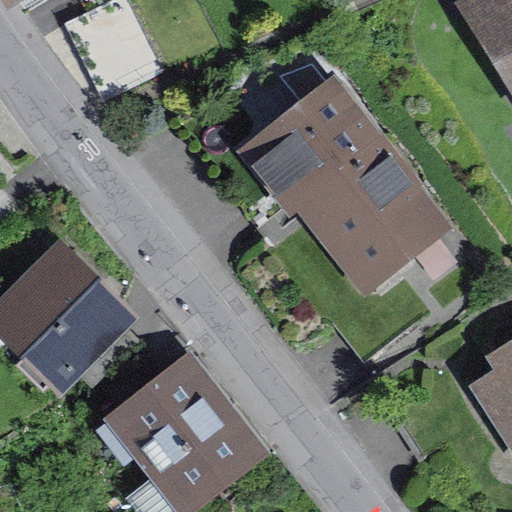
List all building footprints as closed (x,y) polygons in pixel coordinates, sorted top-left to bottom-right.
[(0,0),(8,12),(27,0),(0,0)] [(131,0),(113,0),(67,23),(105,101),(167,71),(131,0)] [(511,0),(460,0),(454,4),(511,100),(511,0)] [(335,78),(256,139),(299,195),(378,134),(335,78)] [(364,301),(418,260),(434,281),(458,262),(442,241),(456,230),(381,132),(378,134),(299,195),(280,210),(288,220),(296,213),(364,301)] [(237,153),(280,210),(299,195),(256,139),(237,153)] [(129,331),(139,321),(59,242),(0,301),(0,343),(60,402),(81,380),(90,389),(138,341),(129,331)] [(511,340),(483,360),(492,373),(468,388),(511,455),(511,340)] [(126,499),(136,511),(199,511),(271,455),(188,351),(99,422),(147,482),(126,499)] [(426,377),(383,407),(425,466),(468,436),(426,377)] [(85,511),(75,496),(54,510),(55,511),(85,511)]
